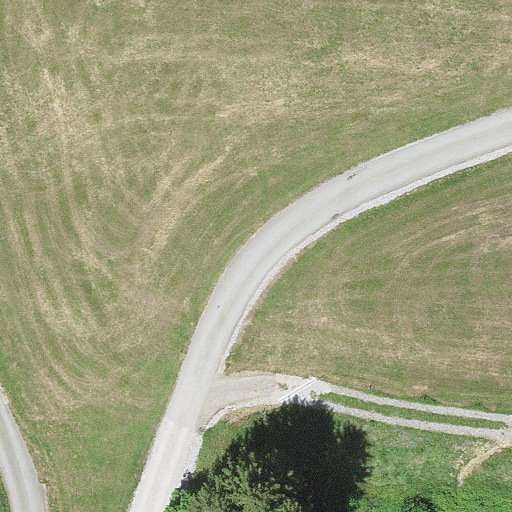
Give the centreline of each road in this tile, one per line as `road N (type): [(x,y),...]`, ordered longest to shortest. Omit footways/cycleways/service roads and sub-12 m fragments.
road 1 (track): [(142,511),(212,330),(241,279),(278,238),(381,171),(511,130)]
road 2 (track): [(179,414),(289,389),(511,429)]
